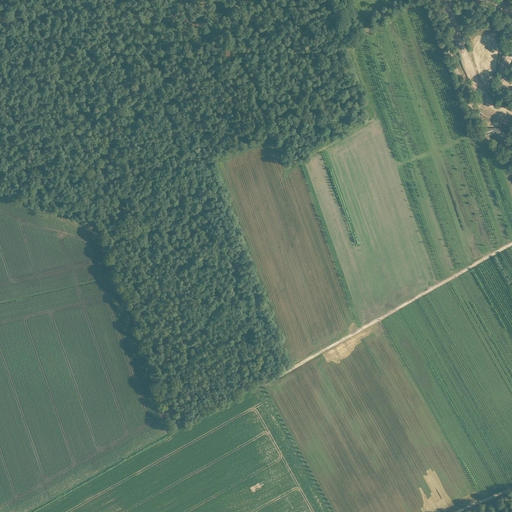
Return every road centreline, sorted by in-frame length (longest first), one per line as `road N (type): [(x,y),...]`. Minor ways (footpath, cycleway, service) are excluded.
road 1 (track): [(274,0),(64,128),(0,128)]
road 2 (track): [(433,0),(479,125)]
